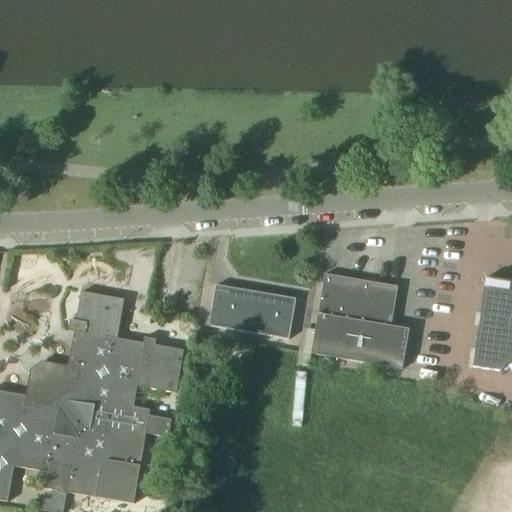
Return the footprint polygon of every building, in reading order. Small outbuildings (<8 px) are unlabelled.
[(325,275),(311,355),(403,370),(410,330),(392,327),(398,287),(325,275)] [(511,281),(486,278),(473,368),(500,372),(511,360),(511,281)] [(216,286),(209,327),(290,341),(297,300),(216,286)] [(0,501),(8,503),(15,467),(48,473),(46,490),(134,505),(147,435),(169,439),(172,421),(133,414),(138,388),(177,394),(184,351),(156,346),(157,340),(145,338),(144,344),(118,340),(125,300),(82,293),(77,322),(71,320),(69,332),(75,333),(69,367),(45,363),(44,367),(35,374),(30,373),(26,397),(0,392),(0,501)] [(44,499),(42,511),(47,511),(53,511),(56,501),(44,499)]
